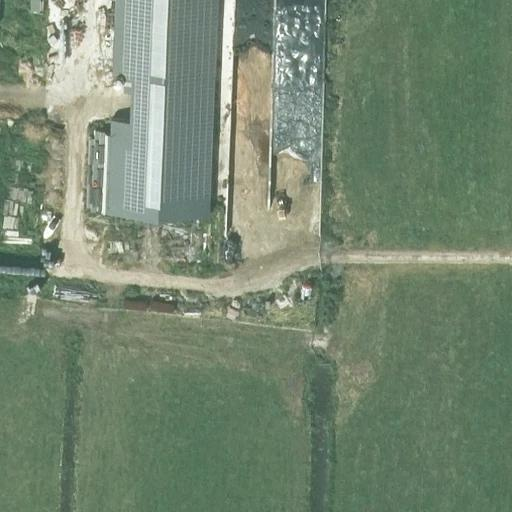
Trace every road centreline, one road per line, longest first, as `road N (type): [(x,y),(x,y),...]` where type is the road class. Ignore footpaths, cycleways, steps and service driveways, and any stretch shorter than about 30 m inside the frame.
road 1 (track): [(116,279),(224,286),(308,258),(511,258)]
road 2 (track): [(110,321),(116,279),(0,264)]
